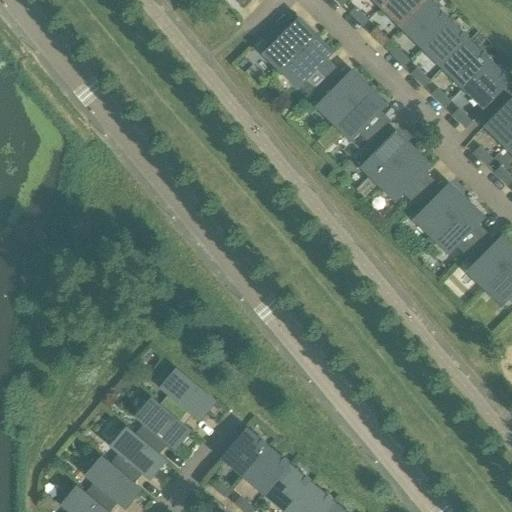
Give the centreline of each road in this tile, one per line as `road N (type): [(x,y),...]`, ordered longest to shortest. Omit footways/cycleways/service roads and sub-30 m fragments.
road 1 (unclassified): [(13,0),(437,511)]
road 2 (residential): [(315,0),(511,203)]
